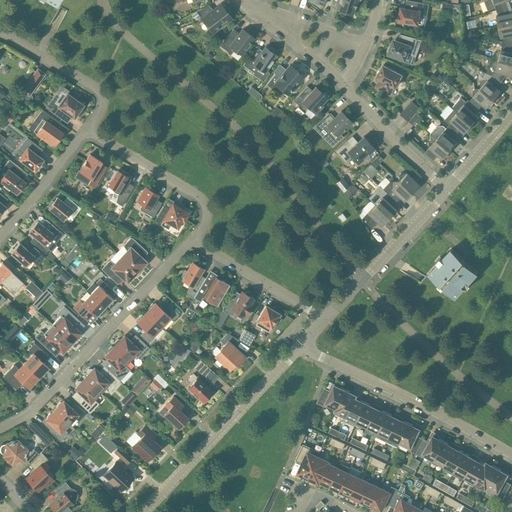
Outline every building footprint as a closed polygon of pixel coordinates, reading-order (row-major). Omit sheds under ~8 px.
[(87,0),(47,0),(78,17),(87,0)] [(339,0),(336,9),(352,14),(356,2),(358,3),(360,1),(360,0),(339,0)] [(401,7),(398,21),(418,24),(417,27),(422,28),(424,29),(427,16),(429,4),(407,0),(406,8),(401,7)] [(506,0),(487,0),(484,1),(488,11),(496,8),(496,10),(508,7),(505,0),(506,0)] [(213,10),(209,4),(194,12),(200,21),(202,20),(207,26),(210,24),(215,31),(231,18),(221,5),(213,10)] [(498,26),(511,23),(511,12),(510,13),(508,7),(496,10),(498,15),(496,15),(498,26)] [(511,23),(498,26),(501,37),(503,37),(502,43),(511,43),(511,23)] [(254,38),(242,29),(235,39),(229,35),(220,46),(231,54),(234,49),(241,55),(254,38)] [(422,40),(401,34),(398,41),(393,39),(391,46),(390,45),(387,51),(389,52),(388,54),(405,60),(407,54),(411,55),(413,56),(416,54),(417,52),(422,40)] [(496,52),(496,55),(498,60),(511,64),(511,43),(502,43),(502,50),(496,52)] [(250,55),(243,65),(254,73),(258,68),(265,73),(277,55),(274,54),(275,53),(274,51),(270,48),(268,48),(268,49),(265,47),(261,53),(254,48),(250,55)] [(511,64),(498,60),(493,63),(492,62),(490,61),(486,74),(491,76),(492,75),(501,82),(507,74),(511,75),(511,64)] [(304,76),(300,74),(300,70),(296,71),(290,65),(280,77),(275,74),(266,85),(278,95),(282,94),(284,92),(288,95),(304,76)] [(402,75),(383,65),(377,77),(380,79),(376,87),(390,94),(394,86),(395,87),(402,75)] [(492,75),(491,76),(488,80),(482,80),(480,82),(481,88),(494,99),(496,101),(501,96),(498,94),(501,91),(497,88),(501,82),(492,75)] [(37,85),(30,80),(22,90),(29,95),(37,85)] [(444,80),(439,86),(445,90),(450,85),(444,80)] [(327,98),(315,87),(312,91),(307,86),(294,101),(298,106),(297,107),(304,114),(309,108),(315,114),(323,106),(321,105),(327,98)] [(470,101),(479,109),(482,104),(486,108),(494,99),(481,88),(475,89),(473,91),(473,97),(470,101)] [(83,105),(67,93),(58,106),(54,102),(49,109),(65,121),(70,114),(74,117),(76,114),(78,116),(83,109),(81,108),(83,105)] [(479,109),(470,101),(468,100),(466,102),(461,98),(452,108),(453,109),(457,113),(457,112),(472,125),(472,124),(473,122),(474,122),(479,116),(475,113),(479,109)] [(419,108),(412,101),(400,115),(408,121),(419,108)] [(457,113),(453,109),(444,120),(449,124),(448,126),(457,134),(460,130),(464,133),(469,127),(470,125),(471,126),(472,125),(457,112),(457,113)] [(59,122),(43,110),(35,120),(39,122),(32,131),(49,142),(50,140),(55,144),(63,133),(55,128),(59,122)] [(15,116),(9,111),(4,117),(10,122),(15,116)] [(337,136),(351,122),(341,111),(335,118),(333,118),(328,113),(316,124),(322,131),(323,129),(326,132),(331,132),(332,131),(337,136)] [(287,116),(282,112),(276,119),(281,123),(287,116)] [(421,117),(417,113),(409,122),(413,126),(421,117)] [(453,138),(457,134),(448,126),(446,128),(443,125),(437,126),(430,134),(431,139),(437,139),(450,150),(457,142),(453,138)] [(351,155),(358,163),(374,148),(371,145),(371,143),(368,140),(366,139),(363,136),(353,146),(348,140),(336,150),(345,160),(351,155)] [(39,147),(27,138),(18,149),(23,153),(19,158),(35,171),(36,169),(38,169),(40,166),(40,164),(43,159),(34,153),(39,147)] [(437,139),(431,139),(429,142),(429,147),(425,152),(434,160),(438,155),(442,159),(450,150),(437,139)] [(90,154),(76,176),(94,187),(101,176),(95,173),(100,164),(101,164),(100,163),(102,161),(97,158),(90,154)] [(370,164),(375,168),(383,159),(378,155),(370,164)] [(325,158),(319,162),(324,168),(329,163),(325,158)] [(23,170),(9,159),(3,167),(3,172),(5,173),(0,178),(0,180),(5,184),(3,186),(9,190),(10,189),(16,194),(25,182),(18,176),(23,170)] [(375,168),(370,164),(363,171),(372,178),(378,171),(375,168)] [(121,172),(117,170),(108,186),(119,192),(118,194),(116,202),(122,206),(134,186),(127,182),(130,178),(126,176),(126,174),(123,172),(121,172)] [(399,181),(411,193),(419,185),(406,173),(400,173),(399,175),(399,181)] [(411,193),(399,181),(393,181),(389,182),(382,189),(387,194),(396,202),(400,198),(404,201),(411,193)] [(357,189),(352,184),(344,192),(348,196),(357,189)] [(149,189),(145,187),(137,201),(142,204),(140,208),(140,210),(153,217),(162,203),(156,199),(158,194),(154,192),(154,190),(151,189),(149,189)] [(392,206),(396,202),(387,194),(383,198),(382,197),(374,204),(388,218),(389,217),(389,216),(390,215),(391,215),(396,209),(392,206)] [(65,204),(57,197),(53,202),(52,201),(48,206),(49,207),(49,208),(50,209),(49,210),(55,215),(56,214),(63,219),(69,213),(73,217),(80,208),(69,199),(65,204)] [(189,213),(173,203),(170,207),(164,204),(154,221),(161,224),(163,220),(177,228),(182,220),(184,221),(189,213)] [(388,218),(374,204),(363,217),(371,229),(377,222),(381,226),(386,220),(387,218),(388,218)] [(346,218),(342,212),(337,216),(342,222),(346,218)] [(56,245),(55,244),(63,234),(52,225),(48,230),(38,221),(29,232),(44,244),(43,245),(51,252),(56,245)] [(147,234),(143,240),(148,244),(152,238),(147,234)] [(123,245),(116,253),(139,274),(139,273),(140,272),(141,270),(141,267),(146,262),(142,258),(142,255),(146,250),(133,239),(131,237),(123,245)] [(30,252),(19,243),(11,252),(26,266),(31,260),(37,265),(45,256),(34,247),(30,252)] [(477,273),(451,249),(429,273),(412,291),(438,315),(477,273)] [(139,274),(116,253),(101,269),(116,283),(120,278),(123,278),(127,282),(133,276),(135,276),(137,275),(138,274),(139,274)] [(11,271),(2,262),(0,264),(0,282),(0,283),(1,282),(10,291),(12,288),(16,291),(23,283),(11,271)] [(186,293),(194,298),(204,280),(198,277),(203,269),(192,262),(187,271),(185,270),(180,278),(182,279),(191,284),(186,293)] [(205,278),(204,280),(194,298),(199,301),(202,297),(217,306),(229,284),(221,279),(217,278),(213,282),(205,278)] [(109,287),(100,279),(96,283),(98,285),(90,294),(104,307),(112,298),(105,291),(109,287)] [(43,291),(31,281),(25,287),(37,298),(43,291)] [(46,298),(51,294),(46,289),(41,294),(46,298)] [(244,293),(242,291),(235,302),(228,298),(222,309),(233,316),(236,311),(244,316),(245,313),(247,314),(251,306),(250,305),(254,298),(251,297),(251,295),(250,293),(248,292),(246,292),(244,293)] [(80,300),(79,301),(73,307),(86,319),(92,313),(96,316),(104,307),(90,294),(82,303),(80,300)] [(41,303),(37,299),(32,304),(37,308),(41,303)] [(146,312),(161,327),(170,317),(174,321),(179,315),(169,305),(163,311),(155,303),(154,304),(153,303),(148,308),(149,309),(146,312)] [(280,314),(266,305),(257,320),(258,320),(256,324),(268,332),(271,328),(272,328),(274,324),(276,325),(278,323),(280,321),(281,318),(279,316),(280,314)] [(52,324),(73,344),(75,341),(77,338),(76,337),(80,333),(75,328),(75,325),(73,323),(77,319),(64,306),(58,313),(61,315),(52,324)] [(153,336),(161,327),(146,312),(143,315),(142,314),(137,319),(138,320),(137,321),(146,330),(140,335),(151,345),(156,339),(153,336)] [(22,315),(16,321),(25,329),(30,323),(22,315)] [(21,330),(14,324),(8,330),(14,337),(21,330)] [(70,346),(73,344),(52,324),(44,333),(41,331),(35,337),(48,349),(52,345),(55,347),(58,347),(62,352),(67,347),(67,348),(70,346)] [(239,340),(249,346),(256,335),(245,329),(239,340)] [(234,346),(239,340),(227,333),(220,341),(224,344),(220,349),(221,350),(215,357),(230,370),(236,364),(237,365),(245,356),(234,346)] [(114,346),(129,359),(134,354),(137,357),(138,356),(141,358),(150,349),(139,338),(133,344),(124,335),(120,340),(118,339),(115,342),(115,345),(114,346)] [(195,345),(190,340),(186,345),(191,350),(195,345)] [(24,364),(38,377),(48,367),(42,362),(48,356),(34,343),(28,349),(33,354),(24,364)] [(109,370),(120,381),(130,370),(124,364),(129,359),(114,346),(111,346),(108,349),(109,352),(105,356),(114,364),(109,370)] [(180,361),(189,351),(184,346),(175,356),(170,362),(173,365),(178,359),(180,361)] [(211,370),(200,360),(194,367),(205,376),(211,370)] [(38,377),(24,364),(19,369),(15,365),(13,365),(3,377),(16,389),(23,382),(29,387),(38,377)] [(84,378),(100,392),(106,386),(111,390),(120,381),(109,370),(103,376),(94,368),(93,369),(90,368),(88,369),(87,370),(87,373),(87,375),(84,378)] [(119,401),(126,406),(150,380),(144,374),(119,401)] [(197,377),(193,374),(188,379),(192,383),(187,388),(193,394),(194,393),(203,401),(204,400),(206,402),(209,398),(208,396),(213,391),(197,377)] [(94,399),(100,392),(84,378),(82,381),(79,380),(77,381),(76,383),(76,385),(76,387),(75,388),(84,397),(79,402),(90,413),(99,403),(94,399)] [(161,385),(155,379),(150,385),(156,391),(161,385)] [(326,404),(336,408),(337,409),(345,390),(335,386),(334,388),(333,387),(331,392),(324,389),(318,402),(325,406),(326,404)] [(355,398),(356,396),(345,390),(337,409),(336,408),(335,411),(346,417),(355,398)] [(183,406),(173,396),(159,411),(164,415),(164,414),(179,428),(188,418),(179,410),(183,406)] [(346,417),(344,421),(355,426),(357,422),(365,403),(355,398),(346,417)] [(57,407),(55,410),(69,424),(75,418),(79,422),(86,414),(78,406),(74,410),(63,400),(62,402),(60,402),(58,405),(57,407)] [(376,408),(365,403),(357,422),(367,427),(376,408)] [(136,410),(130,404),(125,410),(131,416),(136,410)] [(387,414),(376,408),(367,427),(378,432),(387,414)] [(69,424),(55,410),(52,413),(50,413),(47,416),(47,418),(46,419),(56,429),(52,433),(61,442),(68,434),(64,430),(69,424)] [(389,437),(397,419),(387,414),(378,432),(375,437),(386,442),(389,437)] [(318,420),(312,418),(309,424),(315,426),(318,420)] [(408,424),(397,419),(389,437),(386,442),(397,447),(399,442),(408,424)] [(156,435),(145,424),(137,433),(141,437),(136,442),(132,447),(147,460),(151,456),(152,457),(161,447),(152,439),(156,435)] [(409,449),(415,453),(422,439),(416,436),(418,431),(417,431),(418,429),(408,424),(399,442),(410,447),(409,449)] [(336,436),(339,431),(331,427),(329,433),(336,436)] [(40,438),(44,434),(38,428),(34,432),(40,438)] [(347,435),(339,431),(336,436),(344,440),(347,435)] [(336,447),(339,441),(332,437),(329,443),(336,447)] [(358,446),(360,441),(353,437),(350,442),(358,446)] [(422,439),(415,453),(422,456),(423,454),(433,460),(443,442),(434,437),(432,439),(431,438),(429,442),(422,439)] [(29,464),(39,454),(34,449),(28,455),(25,454),(27,449),(18,440),(6,444),(6,445),(3,445),(1,446),(0,448),(0,451),(1,453),(4,454),(3,455),(12,464),(24,460),(24,459),(29,464)] [(339,441),(336,447),(342,449),(345,443),(339,441)] [(360,441),(358,446),(366,450),(368,445),(360,441)] [(433,460),(444,466),(454,448),(443,442),(433,460)] [(300,475),(308,479),(318,457),(312,454),(314,450),(303,445),(298,457),(304,460),(297,473),(300,474),(300,475)] [(132,458),(120,447),(114,453),(126,464),(132,458)] [(356,456),(359,450),(353,447),(350,453),(356,456)] [(372,453),(379,457),(382,451),(374,448),(372,453)] [(464,454),(454,448),(444,466),(454,471),(464,454)] [(359,450),(356,456),(363,459),(366,453),(359,450)] [(382,451),(379,457),(387,460),(390,455),(382,451)] [(45,487),(53,480),(53,475),(50,472),(46,472),(40,465),(48,459),(41,452),(39,454),(29,464),(34,470),(26,478),(38,490),(44,485),(45,487)] [(474,459),(464,454),(454,471),(464,477),(474,459)] [(329,462),(318,457),(308,479),(313,482),(314,481),(319,483),(320,481),(319,481),(328,463),(329,462)] [(370,463),(377,466),(380,460),(373,457),(370,463)] [(474,459),(464,477),(475,483),(485,465),(484,465),(474,459)] [(386,463),(380,460),(377,466),(383,469),(386,463)] [(133,477),(116,461),(104,474),(120,490),(133,477)] [(398,467),(406,471),(409,466),(401,462),(398,467)] [(485,489),(487,486),(497,468),(486,462),(484,465),(485,465),(475,483),(485,489)] [(338,468),(328,463),(319,481),(320,481),(324,483),(323,484),(329,487),(338,468)] [(335,489),(340,491),(348,473),(350,468),(340,464),(338,468),(329,487),(335,490),(335,489)] [(416,470),(409,466),(406,471),(414,475),(416,470)] [(487,486),(497,492),(496,494),(502,497),(510,484),(504,481),(506,477),(505,476),(506,474),(497,468),(487,486)] [(359,478),(348,473),(340,491),(344,493),(344,494),(350,497),(359,478)] [(433,478),(425,474),(423,479),(430,483),(433,478)] [(369,483),(359,478),(350,497),(356,500),(356,499),(360,501),(369,483)] [(421,488),(424,483),(418,479),(417,480),(416,480),(416,481),(415,482),(415,483),(415,484),(415,485),(415,486),(416,487),(417,487),(417,488),(418,488),(419,488),(420,488),(421,488)] [(436,479),(433,484),(436,486),(443,490),(446,485),(447,484),(436,479)] [(70,488),(65,482),(55,491),(59,496),(49,504),(55,511),(62,511),(63,511),(64,511),(70,510),(68,507),(73,503),(72,502),(73,502),(74,501),(76,499),(77,498),(77,496),(77,494),(76,492),(75,490),(73,489),(71,489),(69,489),(69,488),(70,488)] [(379,488),(369,483),(360,501),(365,503),(364,504),(370,507),(379,488)] [(446,485),(443,490),(451,494),(454,496),(457,490),(447,484),(446,485)] [(424,491),(431,494),(434,488),(428,485),(424,491)] [(390,492),(379,488),(370,507),(378,510),(378,509),(381,511),(387,499),(392,502),(398,491),(392,487),(390,492)] [(434,488),(431,494),(437,498),(440,492),(434,488)] [(398,491),(392,502),(398,505),(394,511),(407,511),(412,505),(406,502),(409,496),(398,491)] [(464,502),(467,497),(459,493),(457,497),(464,502)] [(451,505),(454,499),(448,496),(444,502),(451,505)] [(474,501),(467,497),(464,502),(472,506),(474,501)] [(454,499),(451,505),(457,509),(460,503),(454,499)] [(325,504),(321,501),(316,505),(319,509),(325,504)] [(475,508),(481,511),(485,511),(488,508),(483,505),(478,502),(475,508)]
